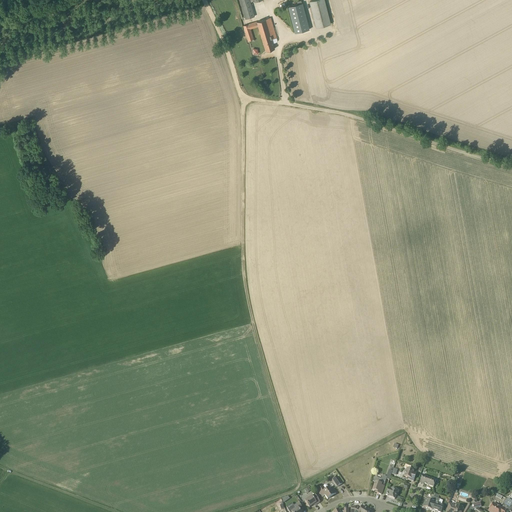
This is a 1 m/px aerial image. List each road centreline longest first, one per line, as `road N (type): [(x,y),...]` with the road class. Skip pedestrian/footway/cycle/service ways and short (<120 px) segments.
road 1 (track): [(248,99),(243,290),(300,488),(226,511)]
road 2 (unclassified): [(511,166),(371,119),(287,103)]
